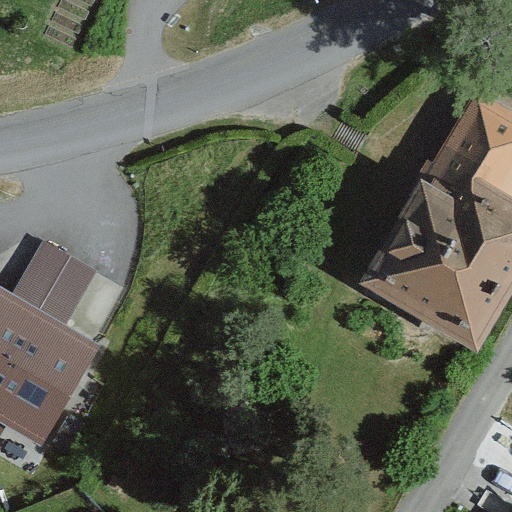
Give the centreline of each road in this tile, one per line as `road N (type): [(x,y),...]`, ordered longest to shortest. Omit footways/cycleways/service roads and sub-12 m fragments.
road 1 (tertiary): [(420,0),(340,48),(123,122),(0,140)]
road 2 (residential): [(419,511),(511,375)]
